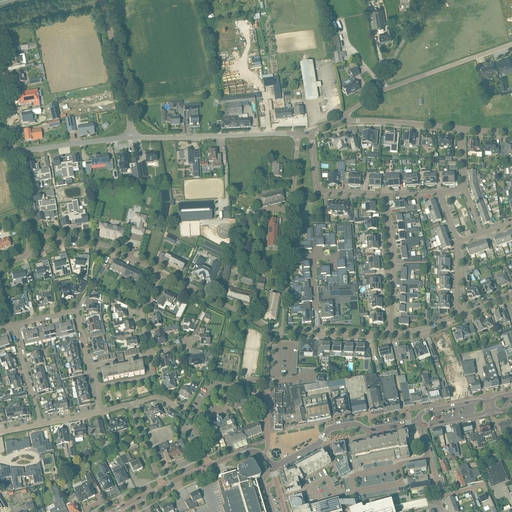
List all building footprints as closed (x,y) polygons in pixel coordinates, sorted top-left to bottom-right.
[(382,9),(374,11),(369,12),(372,29),(385,27),(382,9)] [(331,26),(327,27),(329,38),(330,38),(333,53),(331,53),(333,63),(343,62),(343,57),(346,56),(345,52),(341,52),(338,36),(333,37),(331,26)] [(392,41),(391,34),(392,34),(391,27),(387,28),(388,33),(380,34),(380,36),(379,37),(380,42),(381,42),(381,43),(392,41)] [(11,49),(17,48),(17,47),(16,39),(15,35),(9,36),(10,36),(10,40),(9,40),(11,49)] [(23,64),(26,63),(25,55),(17,56),(12,57),(13,66),(20,65),(20,64),(23,64)] [(511,66),(509,58),(498,62),(501,70),(511,66)] [(313,70),(312,61),(300,63),(301,72),(313,70)] [(487,65),(481,67),(483,72),(484,77),(489,75),(492,74),(496,73),(495,68),(493,63),(487,65)] [(26,68),(23,68),(18,69),(19,73),(15,74),(16,83),(25,82),(24,73),(27,72),(26,68)] [(349,71),(353,78),(359,75),(356,68),(349,71)] [(272,74),(263,76),(263,78),(263,79),(264,87),(274,86),(276,100),(281,99),(278,79),(278,77),(273,77),(272,74)] [(507,89),(505,78),(499,79),(501,90),(507,89)] [(345,93),(347,96),(354,92),(360,89),(355,81),(342,88),(343,89),(342,90),(344,94),(345,93)] [(300,87),(295,88),(296,92),(300,92),(301,95),(305,94),(303,85),(299,86),(300,87)] [(37,90),(18,94),(20,105),(33,103),(34,106),(39,105),(40,105),(39,102),(38,97),(42,97),(41,91),(37,91),(37,90)] [(242,115),(241,103),(255,102),(254,95),(218,98),(218,105),(226,104),(227,115),(227,117),(230,117),(238,117),(242,116),(242,115)] [(182,101),(169,103),(170,109),(176,108),(176,110),(183,110),(182,101)] [(184,105),(183,105),(184,111),(188,111),(188,119),(190,119),(190,125),(193,125),(193,126),(196,126),(196,125),(198,125),(198,118),(193,118),(193,110),(196,110),(196,104),(184,106),(184,105)] [(291,108),(288,109),(289,118),(303,117),(302,104),(294,105),(294,109),(291,110),(291,108)] [(58,107),(50,109),(53,121),(60,119),(58,107)] [(22,114),(21,114),(23,123),(28,122),(28,124),(33,123),(32,116),(41,114),(40,109),(22,112),(22,114)] [(288,109),(274,110),(275,120),(289,118),(288,109)] [(221,129),(230,128),(230,117),(227,117),(227,115),(226,115),(226,117),(221,117),(221,129)] [(250,127),(250,119),(247,119),(247,115),(242,115),(242,116),(238,117),(230,117),(230,128),(250,127)] [(179,116),(167,116),(167,123),(170,122),(170,125),(179,125),(179,118),(179,116)] [(73,117),(66,118),(67,128),(68,132),(75,131),(73,117)] [(94,134),(93,125),(78,127),(79,136),(85,135),(85,136),(89,135),(89,134),(94,134)] [(42,139),(42,137),(41,129),(24,131),(26,141),(42,139)] [(363,131),(362,143),(371,144),(371,145),(377,145),(378,137),(374,136),(374,131),(372,131),(372,132),(363,131)] [(397,153),(398,138),(395,137),(395,135),(392,134),(393,134),(393,133),(386,133),(385,138),(384,138),(383,147),(383,145),(392,145),(392,152),(390,152),(397,153)] [(333,142),(329,143),(330,148),(338,146),(345,144),(345,145),(346,145),(346,144),(351,143),(353,147),(354,151),(359,150),(358,146),(355,136),(348,138),(347,134),(332,138),(333,142)] [(416,139),(416,138),(416,135),(410,134),(408,134),(408,135),(403,135),(402,142),(407,142),(409,142),(409,146),(419,147),(419,146),(420,140),(416,139)] [(423,135),(422,140),(422,146),(428,146),(428,148),(434,148),(435,136),(423,135)] [(447,148),(447,158),(453,157),(453,149),(451,149),(452,138),(439,137),(439,146),(440,147),(441,148),(442,148),(443,148),(444,147),(448,147),(448,148),(447,148)] [(482,153),(482,146),(477,145),(477,143),(475,143),(475,142),(468,141),(468,146),(469,146),(469,151),(473,151),(473,153),(477,154),(477,153),(482,153)] [(499,155),(500,147),(496,147),(496,144),(491,144),(491,143),(485,142),(485,152),(491,153),(491,154),(499,155)] [(501,150),(501,155),(501,159),(505,159),(505,156),(511,155),(511,143),(506,143),(505,151),(501,150)] [(222,159),(217,160),(216,150),(216,149),(215,149),(213,149),(213,150),(209,150),(209,155),(208,155),(209,162),(213,162),(213,167),(222,166),(222,159)] [(189,151),(177,152),(179,152),(179,159),(184,158),(184,159),(185,158),(185,160),(185,162),(192,162),(192,171),(193,171),(193,172),(194,172),(199,172),(198,159),(198,158),(192,159),(192,152),(191,152),(189,152),(189,151)] [(149,154),(149,153),(146,153),(146,163),(157,162),(157,153),(149,154)] [(131,169),(133,178),(138,177),(136,164),(129,165),(128,155),(120,156),(120,164),(119,164),(120,169),(121,169),(121,170),(125,170),(130,169),(131,169)] [(73,162),(66,163),(69,179),(71,179),(74,178),(73,170),(78,169),(78,164),(79,164),(77,156),(74,157),(72,157),(73,162)] [(91,170),(91,166),(101,165),(100,157),(100,156),(91,157),(91,158),(91,161),(85,162),(86,175),(90,175),(91,170)] [(108,156),(100,157),(101,165),(105,165),(105,166),(107,170),(113,169),(112,160),(108,161),(108,156)] [(57,159),(53,160),(54,167),(55,167),(56,172),(62,171),(63,180),(69,179),(66,163),(59,164),(59,159),(58,159),(57,159)] [(344,179),(344,174),(346,166),(346,161),(338,163),(338,174),(328,174),(328,180),(328,181),(328,186),(338,186),(338,182),(339,182),(339,179),(344,179)] [(274,168),(274,172),(274,177),(281,177),(282,166),(278,166),(278,163),(272,162),(272,168),(274,168)] [(34,163),(27,165),(27,169),(28,171),(33,170),(34,177),(50,174),(49,169),(39,171),(38,164),(34,165),(34,163)] [(145,164),(138,165),(140,178),(142,178),(142,180),(147,180),(147,177),(145,164)] [(415,176),(412,176),(412,187),(413,187),(414,187),(415,187),(416,186),(418,185),(418,180),(419,179),(421,179),(421,169),(421,173),(416,173),(415,174),(415,176)] [(425,169),(421,169),(421,179),(424,179),(424,180),(425,185),(426,185),(426,186),(427,186),(428,186),(430,186),(431,186),(430,172),(426,172),(426,170),(425,169)] [(354,187),(355,176),(355,172),(349,172),(349,173),(346,173),(346,179),(348,179),(349,180),(349,185),(350,185),(350,186),(351,186),(352,187),(353,187),(354,187)] [(376,177),(375,188),(376,188),(377,188),(378,188),(379,187),(381,187),(381,181),(382,181),(385,181),(385,175),(384,175),(384,172),(381,172),(380,173),(380,175),(379,175),(379,177),(376,177)] [(430,172),(431,186),(432,186),(433,186),(434,186),(435,185),(436,185),(436,179),(437,178),(439,178),(439,172),(434,172),(433,173),(430,173),(430,172)] [(449,185),(448,174),(448,172),(445,172),(444,172),(439,172),(439,178),(442,178),(443,179),(443,184),(445,184),(445,185),(446,185),(447,185),(448,185),(449,185)] [(355,176),(354,187),(356,187),(357,187),(358,187),(359,186),(360,186),(361,180),(364,180),(364,174),(358,173),(358,176),(355,176)] [(374,188),(375,188),(376,177),(372,177),(373,174),(372,173),(367,173),(366,180),(369,180),(370,181),(369,186),(371,187),(372,187),(373,188),(374,188)] [(412,173),(403,174),(403,180),(405,180),(406,181),(406,186),(408,186),(409,187),(410,187),(411,187),(412,187),(412,176),(412,173)] [(35,184),(30,185),(31,187),(32,191),(39,190),(39,188),(42,188),(41,181),(51,180),(50,174),(34,177),(35,184)] [(385,175),(385,181),(387,181),(388,181),(388,187),(390,187),(391,188),(392,188),(393,188),(394,188),(393,177),(393,174),(385,175)] [(397,177),(393,177),(394,188),(395,188),(396,188),(397,187),(398,187),(398,186),(400,186),(400,181),(400,180),(403,180),(402,174),(397,174),(397,175),(397,177)] [(259,177),(260,187),(267,186),(267,176),(259,177)] [(470,186),(472,193),(483,189),(482,188),(480,187),(479,184),(470,186)] [(472,193),(475,199),(483,196),(482,194),(483,193),(484,192),(483,189),(472,193)] [(282,190),(267,194),(270,205),(285,202),(282,190)] [(40,194),(32,196),(33,200),(33,201),(33,202),(34,202),(38,201),(39,208),(56,205),(55,200),(45,201),(44,195),(40,196),(40,194)] [(261,198),(257,199),(258,206),(263,205),(263,207),(267,206),(270,205),(267,194),(261,196),(261,198)] [(475,199),(477,205),(487,202),(487,200),(485,199),(484,199),(483,196),(475,199)] [(78,200),(72,201),(72,204),(75,220),(82,219),(82,224),(83,224),(84,224),(88,223),(87,216),(86,216),(85,210),(79,211),(78,200)] [(414,211),(414,207),(413,207),(405,207),(404,202),(395,204),(396,208),(397,208),(398,213),(414,211)] [(477,205),(479,212),(488,209),(487,206),(488,204),(487,202),(477,205)] [(212,220),(211,203),(179,205),(180,221),(212,220)] [(338,209),(338,203),(335,203),(335,204),(333,204),(333,203),(328,203),(328,212),(332,212),(332,213),(332,214),(333,215),(334,216),(335,216),(338,216),(338,209)] [(341,203),(338,203),(338,209),(338,216),(340,216),(341,216),(342,216),(343,215),(344,214),(344,213),(348,213),(349,204),(343,203),(343,204),(341,204),(341,203)] [(365,210),(364,210),(363,211),(362,212),(362,213),(363,218),(371,218),(371,213),(376,213),(375,203),(366,204),(366,210),(365,210)] [(63,219),(62,219),(64,227),(67,226),(69,226),(68,221),(75,220),(72,204),(67,204),(69,214),(63,215),(63,219)] [(36,216),(36,218),(37,222),(45,221),(44,219),(49,218),(48,212),(57,211),(56,205),(39,208),(41,215),(36,216)] [(479,212),(482,218),(492,215),(491,213),(489,212),(488,209),(479,212)] [(133,228),(132,232),(142,234),(143,230),(141,230),(143,222),(144,223),(146,217),(139,215),(135,214),(134,220),(138,221),(138,222),(137,229),(133,228)] [(416,224),(416,219),(407,219),(406,215),(397,216),(397,221),(399,220),(399,225),(398,226),(408,225),(416,224)] [(492,215),(482,218),(484,225),(490,223),(490,225),(493,224),(491,219),(492,219),(493,217),(492,215)] [(440,216),(432,219),(433,224),(432,224),(433,227),(439,225),(438,222),(442,221),(440,216)] [(276,219),(269,219),(268,234),(272,234),(272,237),(268,237),(268,244),(278,245),(278,248),(280,225),(279,225),(275,225),(276,219)] [(376,221),(371,222),(364,222),(365,226),(369,226),(369,230),(377,229),(376,221)] [(100,236),(101,236),(121,241),(124,230),(102,225),(100,236)] [(329,239),(323,239),(323,229),(326,229),(326,225),(317,226),(317,227),(314,227),(315,238),(315,243),(316,245),(316,240),(321,239),(322,247),(324,247),(324,246),(331,246),(336,246),(335,234),(329,234),(329,239)] [(408,225),(398,226),(398,230),(400,230),(401,235),(418,233),(417,229),(408,229),(408,225)] [(349,253),(349,259),(353,259),(353,257),(353,252),(352,252),(352,250),(353,250),(351,226),(337,227),(337,233),(338,233),(338,232),(344,231),(345,244),(339,245),(339,244),(339,251),(344,251),(344,253),(347,253),(349,253)] [(436,231),(438,236),(446,233),(444,228),(441,229),(440,226),(434,229),(435,232),(436,231)] [(315,243),(315,238),(313,238),(313,229),(306,229),(307,242),(300,242),(301,248),(308,248),(308,249),(312,249),(312,243),(315,243)] [(419,242),(419,238),(410,238),(409,234),(399,235),(400,239),(401,239),(402,244),(419,242)] [(167,238),(166,240),(174,244),(177,239),(168,235),(166,238),(167,238)] [(368,241),(368,245),(379,244),(379,243),(379,242),(378,241),(378,240),(377,238),(372,238),(371,238),(371,235),(365,235),(365,241),(366,241),(368,241)] [(501,245),(499,237),(494,239),(495,242),(492,243),(494,249),(497,248),(497,247),(501,245)] [(0,250),(11,246),(8,239),(0,241),(0,250)] [(412,253),(411,248),(420,246),(419,242),(402,244),(402,249),(401,249),(402,254),(412,253)] [(486,242),(481,243),(484,252),(489,250),(490,251),(492,250),(490,244),(487,245),(486,242)] [(442,253),(443,253),(449,253),(448,249),(451,248),(449,243),(441,246),(443,251),(442,251),(442,253)] [(481,243),(477,245),(479,253),(480,256),(485,254),(484,252),(481,243)] [(379,244),(368,245),(368,248),(366,248),(366,249),(366,250),(363,250),(364,254),(372,253),(372,251),(373,250),(378,250),(378,248),(379,248),(379,247),(379,246),(379,245),(379,244)] [(166,255),(165,257),(171,260),(170,262),(169,264),(182,270),(186,263),(173,256),(173,255),(167,252),(166,255)] [(421,262),(421,257),(412,257),(412,253),(402,254),(402,258),(404,258),(404,263),(421,262)] [(440,257),(440,266),(448,266),(450,266),(450,260),(448,260),(448,256),(443,256),(443,253),(442,253),(435,253),(435,257),(440,257)] [(74,265),(74,269),(80,270),(79,275),(87,276),(89,261),(85,261),(85,260),(82,260),(83,256),(77,256),(78,256),(77,260),(76,259),(75,265),(74,265)] [(366,261),(365,263),(365,265),(380,264),(380,263),(380,262),(380,261),(379,260),(379,258),(373,259),(373,258),(372,256),(367,256),(366,256),(367,261),(366,261)] [(61,257),(54,258),(54,259),(54,258),(55,262),(54,262),(55,267),(54,267),(55,272),(62,271),(63,276),(71,275),(68,260),(67,260),(64,261),(63,260),(61,261),(60,257),(61,257)] [(354,273),(353,259),(349,259),(339,260),(339,261),(345,260),(345,266),(340,267),(340,268),(340,269),(339,269),(339,270),(337,271),(338,278),(338,286),(344,285),(343,277),(347,276),(347,272),(349,271),(350,273),(354,273)] [(109,270),(124,277),(129,268),(114,260),(109,270)] [(216,262),(211,270),(197,264),(198,261),(195,266),(196,267),(193,273),(193,274),(194,272),(200,275),(199,276),(204,279),(204,278),(206,278),(205,279),(210,282),(211,282),(217,272),(219,268),(221,264),(220,263),(220,264),(216,262)] [(310,273),(309,268),(310,268),(309,264),(306,264),(306,261),(299,262),(299,267),(302,267),(303,278),(299,278),(299,276),(295,277),(295,282),(298,282),(298,283),(299,284),(309,283),(309,279),(305,279),(305,273),(310,273)] [(43,263),(35,265),(36,265),(37,269),(36,270),(37,275),(42,274),(43,278),(44,281),(52,279),(51,272),(50,266),(49,266),(43,267),(43,264),(43,263)] [(225,264),(220,279),(221,281),(226,283),(228,281),(230,273),(229,273),(231,266),(225,264)] [(365,265),(362,266),(362,271),(364,271),(364,275),(368,274),(369,274),(374,274),(374,271),(380,270),(380,268),(380,267),(380,266),(381,265),(380,264),(365,265)] [(402,269),(401,275),(411,275),(411,271),(420,270),(420,265),(403,265),(403,269),(402,269)] [(448,275),(448,270),(450,270),(450,266),(448,266),(440,266),(441,266),(441,270),(437,270),(437,275),(448,275)] [(129,268),(124,277),(138,284),(142,274),(129,268)] [(335,286),(338,286),(338,278),(332,278),(332,272),(331,272),(330,272),(328,270),(328,269),(327,268),(319,268),(320,272),(317,272),(317,281),(323,281),(323,277),(323,276),(327,276),(327,284),(335,283),(335,286)] [(498,283),(500,283),(502,287),(509,284),(508,281),(511,279),(507,269),(502,271),(504,275),(501,276),(501,275),(496,277),(498,283)] [(23,285),(33,283),(31,273),(25,275),(24,271),(12,273),(14,280),(21,279),(23,285)] [(465,282),(470,282),(470,276),(473,275),(472,271),(465,273),(465,282)] [(420,281),(411,280),(411,275),(401,275),(401,279),(403,279),(402,284),(420,285),(420,282),(420,281)] [(440,279),(440,285),(450,285),(450,278),(448,278),(448,275),(437,275),(437,279),(440,279)] [(242,283),(252,285),(253,285),(255,279),(253,279),(254,279),(243,276),(241,276),(240,281),(242,283)] [(381,282),(381,281),(380,281),(380,279),(375,279),(374,279),(374,276),(364,277),(365,280),(366,280),(366,286),(371,286),(382,285),(382,284),(382,283),(382,282),(381,282)] [(258,277),(256,289),(263,290),(265,278),(258,277)] [(494,290),(491,285),(494,284),(491,277),(485,280),(486,282),(483,284),(484,287),(483,288),(485,291),(486,291),(487,293),(488,293),(489,293),(492,291),(494,290)] [(79,286),(85,290),(89,284),(82,280),(79,286)] [(299,286),(299,284),(298,283),(293,284),(293,287),(293,289),(291,289),(290,297),(294,297),(294,295),(298,294),(298,293),(305,293),(305,297),(304,297),(302,297),(303,302),(302,302),(312,302),(312,301),(311,292),(310,292),(309,289),(303,289),(303,286),(299,286)] [(67,288),(62,289),(64,299),(71,297),(70,295),(79,293),(77,286),(72,287),(71,284),(66,285),(67,288)] [(321,309),(319,309),(320,313),(322,313),(322,319),(331,318),(332,321),(338,320),(338,314),(333,314),(333,307),(337,307),(337,297),(351,296),(351,297),(350,297),(352,316),(344,317),(345,322),(352,321),(352,327),(360,327),(358,298),(358,295),(358,286),(334,287),(334,284),(329,285),(329,288),(324,288),(325,298),(330,298),(330,303),(321,303),(321,309)] [(411,290),(419,289),(419,288),(420,285),(402,284),(402,289),(401,289),(400,294),(402,294),(410,294),(411,290)] [(369,290),(369,297),(373,297),(375,297),(375,295),(375,292),(376,291),(381,291),(381,289),(382,288),(382,286),(382,285),(371,286),(371,289),(369,289),(369,290)] [(441,285),(441,294),(448,295),(448,291),(450,291),(450,285),(440,285),(441,285)] [(227,298),(249,305),(252,294),(229,287),(227,298)] [(467,288),(467,289),(464,289),(464,290),(467,290),(467,296),(469,296),(469,298),(471,299),(473,298),(474,300),(480,297),(477,288),(467,288)] [(30,309),(29,305),(26,292),(21,300),(15,301),(10,308),(13,310),(14,311),(14,315),(21,313),(20,310),(22,310),(23,310),(23,309),(24,309),(24,308),(23,308),(23,306),(24,306),(30,310),(30,309)] [(162,295),(157,305),(159,306),(158,308),(164,311),(166,306),(170,308),(171,305),(172,303),(173,302),(173,301),(174,301),(174,300),(175,298),(175,297),(165,292),(163,295),(162,295)] [(39,301),(39,303),(40,308),(46,307),(46,305),(53,303),(52,298),(50,293),(43,295),(43,296),(41,296),(40,298),(40,300),(39,301)] [(269,293),(264,313),(263,318),(276,320),(280,295),(275,294),(269,293)] [(86,297),(86,304),(98,304),(98,301),(101,301),(101,296),(100,295),(98,295),(98,294),(94,294),(89,294),(89,297),(86,297)] [(410,299),(419,299),(419,294),(410,294),(402,294),(402,299),(400,299),(400,303),(402,303),(410,304),(410,299)] [(438,297),(438,303),(439,303),(450,304),(450,299),(448,299),(448,295),(441,294),(441,297),(438,297)] [(373,297),(369,297),(369,305),(372,305),(373,309),(382,308),(382,300),(379,300),(378,296),(375,297),(373,297)] [(400,308),(400,313),(409,313),(409,309),(418,308),(418,304),(402,303),(401,308),(400,308)] [(439,303),(439,318),(448,314),(448,310),(450,310),(450,304),(439,303)] [(86,304),(86,310),(89,310),(89,314),(91,314),(91,317),(97,315),(98,304),(86,304)] [(181,306),(176,318),(180,320),(187,306),(184,304),(182,307),(181,306)] [(310,309),(304,310),(304,306),(298,306),(298,304),(293,304),(293,306),(292,306),(292,315),(298,314),(298,313),(305,313),(306,317),(303,317),(303,323),(306,323),(309,323),(308,322),(312,322),(311,318),(313,318),(313,312),(313,313),(311,313),(310,309)] [(120,305),(115,306),(114,306),(115,314),(118,314),(119,319),(127,317),(125,310),(121,310),(120,305)] [(161,325),(159,315),(159,314),(161,315),(162,312),(156,308),(154,311),(155,312),(154,314),(154,315),(152,316),(153,322),(152,322),(153,327),(161,325)] [(495,313),(498,322),(501,320),(503,324),(510,322),(506,311),(502,312),(502,311),(495,313)] [(101,321),(99,315),(97,315),(91,317),(92,320),(88,321),(89,327),(98,325),(97,322),(101,321)] [(372,316),(369,316),(369,319),(372,319),(373,324),(383,323),(383,315),(372,316)] [(409,321),(418,321),(418,317),(401,316),(401,321),(399,321),(399,326),(409,326),(409,321)] [(475,323),(477,327),(479,332),(493,326),(490,319),(486,321),(484,322),(483,319),(475,323)] [(68,324),(65,324),(67,335),(71,334),(76,333),(73,320),(67,321),(68,324)] [(181,326),(184,326),(183,331),(194,331),(194,326),(196,326),(199,321),(184,320),(181,326)] [(62,323),(56,324),(59,337),(67,335),(65,324),(62,325),(62,323)] [(132,323),(128,324),(124,324),(125,330),(123,330),(124,333),(127,333),(134,331),(132,323)] [(51,327),(48,328),(51,339),(59,337),(56,324),(50,325),(51,327)] [(96,336),(103,335),(104,334),(102,328),(99,329),(98,325),(89,327),(90,333),(95,332),(96,336)] [(45,326),(39,328),(42,341),(51,339),(48,328),(45,329),(45,326)] [(463,339),(463,337),(474,333),(473,330),(468,332),(466,327),(459,329),(460,330),(457,331),(458,334),(455,335),(457,340),(462,338),(463,339)] [(34,331),(31,332),(34,343),(42,341),(39,328),(34,329),(34,331)] [(195,335),(199,337),(199,340),(201,340),(200,345),(210,345),(210,340),(209,340),(209,335),(204,335),(204,329),(198,328),(195,335)] [(34,343),(31,332),(29,332),(28,330),(22,331),(25,345),(34,343)] [(165,344),(166,344),(164,335),(164,336),(163,331),(160,332),(155,333),(156,340),(155,340),(156,346),(165,344)] [(4,338),(2,339),(5,350),(8,349),(13,347),(9,334),(4,336),(4,338)] [(91,341),(92,347),(102,345),(101,342),(105,341),(103,335),(96,336),(97,340),(91,341)] [(131,335),(114,338),(114,341),(116,340),(121,341),(121,342),(126,341),(127,347),(129,347),(129,348),(133,347),(132,346),(137,345),(136,337),(132,338),(131,335)] [(68,343),(62,344),(62,347),(64,347),(65,352),(66,352),(78,349),(78,348),(77,348),(76,344),(75,344),(75,341),(68,343)] [(318,356),(318,348),(314,348),(314,342),(309,342),(308,342),(307,342),(306,342),(301,342),(301,352),(301,353),(300,353),(300,357),(304,357),(304,352),(308,352),(309,353),(309,352),(313,352),(313,357),(318,358),(318,356)] [(329,358),(329,357),(330,343),(323,343),(323,347),(318,346),(319,342),(318,342),(318,346),(318,348),(318,356),(322,356),(322,358),(329,358)] [(334,353),(341,353),(342,343),(335,343),(334,347),(330,347),(330,343),(329,357),(334,357),(334,353)] [(341,353),(341,357),(346,357),(353,358),(353,354),(353,344),(346,344),(346,348),(342,347),(342,343),(341,353)] [(480,345),(483,354),(503,347),(501,343),(486,348),(484,344),(480,345)] [(353,344),(353,354),(353,358),(364,358),(371,359),(369,349),(365,349),(365,345),(358,344),(358,348),(353,348),(354,344),(353,344)] [(102,345),(92,347),(94,354),(99,353),(99,356),(104,355),(109,354),(107,348),(103,349),(102,345)] [(423,358),(424,359),(427,358),(428,360),(431,359),(431,360),(432,360),(427,347),(424,349),(423,347),(422,348),(421,345),(420,346),(419,345),(416,347),(415,348),(418,358),(422,357),(423,358)] [(381,357),(385,356),(386,361),(390,360),(390,359),(394,358),(393,352),(392,347),(392,348),(389,349),(388,347),(379,349),(381,357)] [(399,352),(396,352),(397,357),(398,362),(402,361),(401,359),(402,358),(410,356),(411,360),(415,359),(412,350),(409,351),(408,347),(399,349),(399,352)] [(67,358),(68,358),(70,357),(78,355),(77,352),(79,351),(78,349),(66,352),(67,358)] [(31,360),(31,362),(43,358),(41,350),(31,353),(31,356),(32,359),(31,360)] [(145,374),(142,361),(135,363),(135,361),(128,362),(128,364),(124,365),(122,353),(117,354),(119,366),(115,367),(115,364),(108,366),(108,368),(101,369),(104,382),(108,381),(107,379),(140,373),(140,375),(145,374)] [(476,374),(473,361),(462,363),(459,354),(458,355),(466,379),(468,386),(471,385),(472,391),(473,391),(473,392),(476,392),(477,391),(481,390),(480,381),(475,382),(474,375),(476,374)] [(16,363),(15,359),(12,359),(11,355),(6,356),(2,358),(0,358),(1,364),(6,362),(7,366),(16,363)] [(159,362),(161,370),(164,369),(166,369),(167,369),(170,368),(176,367),(174,358),(172,358),(171,355),(160,358),(161,361),(159,362)] [(202,356),(188,358),(189,365),(193,364),(203,362),(203,363),(206,363),(208,358),(208,357),(202,356)] [(34,370),(42,368),(43,368),(45,367),(46,366),(45,361),(44,358),(43,358),(31,362),(32,363),(33,363),(35,367),(36,370),(34,370)] [(81,366),(80,363),(81,362),(81,361),(69,363),(70,369),(82,366),(81,366)] [(6,371),(7,376),(16,374),(15,369),(18,368),(16,363),(7,366),(8,370),(6,371)] [(490,375),(492,388),(495,387),(495,388),(496,388),(498,388),(498,387),(499,387),(496,373),(494,368),(494,366),(493,363),(486,365),(490,375)] [(82,372),(81,368),(83,368),(82,366),(70,369),(71,374),(69,375),(70,378),(77,376),(82,375),(82,372)] [(34,374),(34,376),(44,373),(47,372),(45,367),(43,368),(42,368),(34,370),(35,374),(34,374)] [(401,410),(397,392),(401,391),(399,377),(398,377),(397,371),(381,374),(381,376),(386,399),(387,405),(384,406),(385,409),(383,409),(384,410),(384,413),(401,410)] [(164,381),(163,381),(165,389),(168,388),(168,390),(176,388),(175,383),(174,380),(173,376),(174,376),(175,376),(176,376),(176,374),(175,372),(165,374),(165,377),(164,377),(164,379),(164,380),(164,381)] [(13,385),(22,382),(20,377),(18,378),(16,374),(7,376),(10,386),(13,385)] [(386,399),(381,376),(378,376),(378,374),(363,376),(367,394),(367,398),(368,397),(371,413),(384,410),(383,409),(385,409),(384,406),(387,405),(386,399)] [(429,374),(421,376),(424,384),(430,402),(442,400),(442,397),(443,397),(440,383),(439,381),(438,381),(438,377),(432,378),(433,382),(431,382),(429,374)] [(502,379),(502,381),(503,386),(510,385),(509,378),(508,374),(505,374),(505,378),(502,379)] [(492,388),(490,375),(487,376),(487,378),(486,379),(483,379),(484,382),(485,389),(486,389),(486,390),(489,390),(489,389),(489,388),(492,388)] [(74,383),(75,387),(88,384),(87,382),(86,383),(85,379),(84,376),(79,377),(72,379),(73,383),(74,383)] [(367,394),(363,376),(345,379),(347,390),(349,401),(351,401),(353,413),(367,411),(364,394),(367,394)] [(404,402),(405,407),(414,405),(414,403),(419,402),(420,404),(430,402),(424,384),(409,387),(408,383),(406,383),(405,376),(399,377),(401,391),(404,402)] [(37,385),(38,387),(51,383),(49,378),(37,381),(38,385),(37,385)] [(463,380),(449,382),(452,390),(453,395),(456,394),(457,397),(464,396),(464,393),(467,392),(463,380)] [(14,389),(11,390),(12,391),(13,395),(22,393),(21,388),(22,387),(23,387),(22,382),(13,385),(14,389)] [(51,383),(38,387),(38,389),(40,389),(41,392),(42,395),(53,392),(51,383)] [(184,387),(182,388),(179,394),(179,396),(186,399),(188,399),(191,393),(195,395),(199,387),(194,384),(191,383),(188,389),(184,387)] [(450,398),(450,394),(449,394),(448,387),(444,388),(443,383),(440,383),(443,397),(442,397),(442,400),(443,399),(443,400),(450,398)] [(75,387),(76,393),(88,390),(87,386),(88,386),(88,384),(75,387)] [(305,392),(304,386),(275,389),(275,390),(275,396),(275,426),(283,426),(283,421),(298,419),(299,425),(307,423),(306,422),(304,409),(302,400),(301,397),(306,396),(305,392)] [(76,393),(77,398),(90,395),(90,394),(88,394),(88,390),(76,393)] [(349,401),(347,390),(330,393),(335,417),(341,416),(341,415),(344,414),(345,415),(344,415),(345,415),(351,414),(349,401)] [(90,395),(77,398),(79,407),(90,404),(90,402),(90,401),(89,398),(91,397),(90,395)] [(331,418),(327,395),(302,400),(304,409),(306,422),(309,421),(309,422),(310,422),(309,420),(330,416),(331,418)] [(238,408),(261,409),(262,397),(238,397),(238,408)] [(58,398),(59,402),(60,410),(63,410),(63,411),(68,410),(66,400),(66,399),(63,400),(62,398),(58,398)] [(54,401),(51,402),(53,413),(58,412),(57,411),(60,410),(59,402),(54,403),(54,401)] [(53,413),(51,402),(47,403),(48,404),(43,405),(45,413),(48,412),(48,414),(53,413)] [(156,405),(152,407),(156,415),(159,414),(160,416),(164,414),(160,406),(157,407),(156,405)] [(23,419),(21,408),(18,408),(17,407),(13,408),(15,419),(18,418),(18,420),(23,419)] [(24,407),(21,408),(23,419),(28,418),(27,416),(30,416),(29,408),(24,409),(24,407)] [(156,415),(152,407),(148,409),(149,411),(147,412),(151,421),(154,419),(156,422),(159,421),(156,415)] [(15,419),(13,408),(7,409),(8,410),(5,411),(7,422),(12,421),(12,419),(15,419)] [(177,414),(176,414),(169,410),(167,414),(174,419),(177,414)] [(218,423),(206,428),(210,439),(226,433),(236,429),(231,418),(221,422),(220,419),(217,421),(218,423)] [(125,420),(121,421),(120,422),(119,419),(115,420),(115,419),(111,420),(112,425),(107,426),(109,434),(127,429),(125,420)] [(87,428),(88,432),(89,435),(91,435),(91,436),(93,435),(94,438),(96,437),(104,435),(101,421),(93,422),(94,426),(87,428)] [(505,422),(505,423),(500,424),(501,432),(511,429),(511,421),(511,422),(508,422),(508,421),(507,421),(505,421),(505,422)] [(242,429),(241,429),(245,439),(262,433),(258,423),(253,425),(242,429)] [(471,424),(463,426),(464,431),(465,434),(465,438),(469,437),(471,442),(472,441),(473,443),(477,442),(479,448),(480,448),(483,448),(482,444),(478,433),(473,434),(472,429),(471,424)] [(481,433),(478,433),(482,444),(485,443),(483,438),(489,437),(488,436),(492,435),(491,430),(490,425),(479,427),(480,432),(481,433)] [(75,437),(71,438),(73,445),(76,444),(75,439),(86,437),(85,431),(84,426),(80,427),(80,428),(73,429),(74,434),(75,437)] [(447,436),(455,457),(460,456),(457,443),(466,441),(464,437),(462,438),(462,437),(461,433),(460,433),(458,426),(452,428),(453,432),(452,432),(453,433),(453,434),(453,433),(453,435),(447,436)] [(228,437),(225,438),(228,446),(234,443),(245,439),(241,429),(242,429),(241,427),(238,428),(236,429),(226,433),(227,435),(228,437)] [(437,429),(440,444),(441,444),(442,448),(443,448),(446,447),(445,445),(442,429),(437,429)] [(57,431),(58,436),(58,439),(57,439),(58,445),(69,443),(66,430),(57,431)] [(42,433),(30,435),(32,443),(33,443),(34,445),(32,445),(32,447),(37,446),(37,449),(43,447),(44,452),(52,451),(51,444),(48,444),(47,440),(44,441),(42,433)] [(349,445),(348,445),(351,460),(353,468),(354,470),(361,467),(361,464),(394,458),(395,461),(410,458),(407,441),(406,437),(406,436),(403,433),(401,434),(391,436),(391,437),(363,442),(363,443),(349,445)] [(13,440),(5,442),(6,450),(12,449),(13,452),(17,451),(20,450),(20,451),(25,450),(25,449),(30,448),(28,438),(23,439),(23,436),(16,438),(17,441),(13,441),(13,440)] [(155,447),(154,449),(155,452),(161,449),(162,451),(156,454),(158,459),(164,457),(167,464),(175,460),(176,462),(185,458),(183,455),(190,452),(184,439),(168,446),(167,442),(155,447)] [(343,455),(344,459),(347,458),(348,461),(351,460),(348,445),(346,446),(346,447),(345,448),(344,443),(333,445),(333,450),(332,450),(332,451),(334,451),(333,451),(334,451),(335,456),(343,455)] [(297,469),(295,470),(299,482),(304,480),(303,478),(332,463),(325,450),(296,466),(297,469)] [(45,461),(42,461),(43,462),(44,470),(45,474),(49,473),(54,472),(53,468),(56,468),(53,455),(50,456),(50,454),(45,455),(46,458),(44,458),(45,461)] [(127,460),(124,454),(120,456),(121,457),(124,465),(129,463),(130,465),(131,465),(134,473),(135,472),(142,469),(142,470),(143,469),(139,461),(135,463),(133,459),(128,461),(128,460),(127,460)] [(111,470),(112,470),(119,484),(119,485),(127,481),(127,480),(120,466),(123,464),(120,458),(115,460),(118,466),(111,470)] [(344,461),(338,464),(339,467),(338,467),(340,473),(339,473),(341,477),(342,477),(350,473),(349,466),(348,461),(347,458),(344,459),(344,461)] [(445,473),(451,471),(446,460),(439,463),(444,474),(445,475),(446,475),(445,473)] [(426,462),(416,464),(419,480),(422,480),(422,476),(421,469),(427,468),(426,462)] [(484,470),(491,489),(509,481),(501,463),(484,470)] [(113,488),(107,477),(106,474),(110,472),(106,464),(100,466),(102,472),(97,475),(99,481),(104,492),(105,491),(106,492),(110,491),(109,490),(113,488)] [(221,507),(222,511),(264,511),(259,495),(254,479),(258,477),(251,464),(239,471),(239,473),(215,479),(224,506),(221,507)] [(412,478),(413,482),(416,481),(419,480),(416,464),(406,466),(407,471),(413,470),(415,477),(415,478),(412,478)] [(466,465),(459,468),(463,477),(468,476),(469,478),(468,479),(468,480),(469,483),(475,482),(474,479),(476,479),(474,470),(469,471),(466,465)] [(2,471),(0,471),(0,486),(1,492),(6,490),(6,486),(4,479),(7,478),(6,475),(9,474),(8,468),(7,467),(2,466),(0,466),(2,471)] [(26,473),(24,473),(25,478),(33,476),(34,485),(43,482),(42,478),(41,478),(40,476),(42,475),(41,469),(37,470),(36,467),(35,467),(34,467),(34,466),(33,466),(32,466),(32,467),(31,467),(30,467),(29,467),(28,467),(27,468),(26,468),(25,468),(26,473)] [(299,482),(295,470),(295,469),(293,470),(293,467),(282,473),(288,493),(301,489),(299,482)] [(15,473),(11,474),(11,477),(12,482),(13,485),(14,490),(22,488),(21,484),(18,484),(17,478),(25,477),(25,478),(24,473),(23,469),(21,469),(19,470),(19,468),(18,468),(17,468),(16,468),(15,468),(14,468),(15,473)] [(458,485),(459,488),(466,485),(459,468),(455,470),(456,473),(455,473),(459,484),(458,485)] [(93,483),(89,474),(85,476),(89,485),(93,483)] [(422,496),(419,480),(416,481),(416,484),(410,486),(411,491),(417,490),(418,497),(422,496)] [(422,480),(419,480),(422,496),(426,496),(424,489),(431,488),(430,482),(422,483),(421,480),(422,480)] [(88,499),(80,482),(72,486),(78,498),(81,497),(83,502),(88,499)] [(81,482),(80,482),(88,499),(95,496),(90,486),(84,488),(81,482)] [(55,485),(51,487),(56,496),(60,494),(55,485)] [(189,499),(185,502),(189,510),(196,510),(195,509),(197,508),(195,502),(201,499),(200,497),(198,492),(190,496),(192,500),(190,501),(189,499)] [(71,505),(67,507),(69,511),(78,511),(76,507),(77,506),(76,503),(79,502),(77,498),(75,494),(72,495),(74,499),(69,501),(71,505)] [(290,499),(289,499),(293,511),(342,511),(342,509),(344,508),(346,509),(350,509),(353,510),(357,508),(355,502),(343,503),(340,503),(339,500),(310,508),(306,509),(305,506),(302,496),(302,495),(290,499)] [(485,495),(479,498),(484,508),(488,506),(489,510),(491,509),(495,507),(490,497),(487,498),(485,495)] [(55,508),(49,511),(67,511),(61,497),(57,499),(56,496),(53,497),(54,499),(53,499),(55,503),(53,504),(55,508)] [(453,498),(444,501),(445,503),(447,503),(448,506),(455,503),(459,501),(457,497),(453,498)] [(367,509),(364,509),(362,506),(357,508),(353,510),(350,511),(395,511),(392,501),(367,508),(367,509)] [(32,503),(25,505),(27,511),(34,509),(32,503)] [(449,508),(448,509),(448,511),(457,508),(455,503),(448,506),(449,508)]
